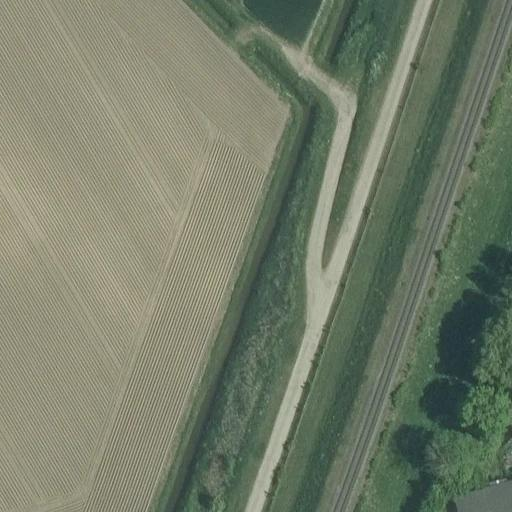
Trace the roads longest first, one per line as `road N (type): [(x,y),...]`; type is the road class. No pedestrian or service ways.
road 1 (unclassified): [(249,511),(421,0)]
road 2 (track): [(325,293),(312,272),(313,254),(345,110),(332,88)]
